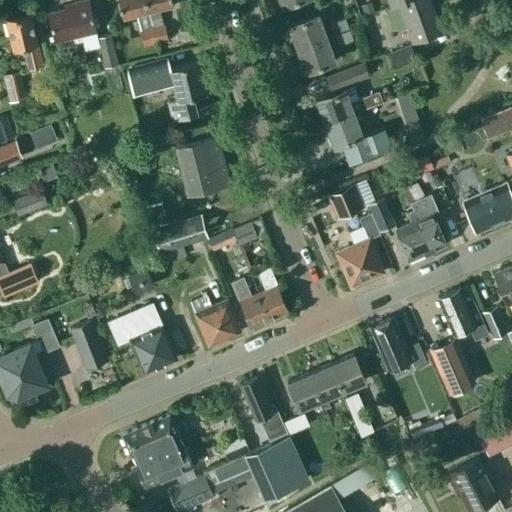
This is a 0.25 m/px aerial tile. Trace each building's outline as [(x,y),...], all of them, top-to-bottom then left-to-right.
[(98,44),(95,28),(88,0),(73,0),(71,0),(72,4),(48,10),(55,38),(56,45),(70,42),(68,35),(80,32),(83,48),(95,45),(98,44)] [(147,10),(145,0),(118,0),(123,18),(136,14),(139,29),(151,26),(148,12),(147,10)] [(145,0),(147,10),(148,12),(151,26),(155,41),(168,38),(160,9),(173,5),(172,0),(145,0)] [(370,0),(367,0),(360,3),(363,13),(374,9),(370,0)] [(403,0),(398,2),(398,3),(412,40),(441,29),(430,0),(403,0)] [(28,67),(40,64),(35,42),(37,42),(29,11),(5,16),(13,47),(23,45),(28,67)] [(297,46),(325,36),(317,13),(289,23),(297,46)] [(344,16),(330,22),(334,33),(348,27),(344,16)] [(456,39),(469,27),(462,19),(449,31),(456,39)] [(151,26),(139,29),(143,44),(155,41),(151,26)] [(348,27),(334,33),(337,43),(352,38),(348,27)] [(112,41),(110,33),(99,35),(101,44),(106,66),(117,63),(112,41)] [(334,59),(325,36),(297,46),(306,69),(334,59)] [(409,42),(388,50),(393,63),(414,55),(409,42)] [(170,65),(167,51),(124,63),(132,91),(172,80),(176,97),(168,98),(172,116),(196,110),(193,94),(207,90),(199,58),(170,65)] [(363,62),(343,69),(324,76),(329,89),(348,82),(368,74),(363,62)] [(74,64),(55,66),(58,90),(85,87),(84,74),(75,74),(74,64)] [(9,99),(24,96),(18,69),(3,72),(9,99)] [(316,97),(325,121),(382,100),(378,90),(357,97),(353,84),(316,97)] [(361,108),(325,121),(333,144),(343,141),(350,161),(387,148),(385,145),(389,144),(382,124),(369,129),(361,108)] [(0,134),(8,131),(2,115),(0,115),(0,134)] [(420,122),(406,127),(411,141),(424,136),(420,122)] [(187,192),(228,182),(216,135),(175,146),(187,192)] [(0,162),(21,155),(15,139),(0,144),(0,162)] [(511,165),(511,176),(483,189),(463,197),(476,228),(511,213),(511,194),(511,193),(511,192),(511,149),(506,152),(511,165)] [(427,151),(408,160),(414,173),(433,165),(427,151)] [(416,174),(405,178),(411,195),(423,191),(416,174)] [(364,204),(354,181),(326,192),(336,216),(364,204)] [(46,202),(40,187),(10,199),(16,214),(46,202)] [(412,209),(429,251),(447,243),(434,212),(438,211),(430,193),(409,201),(412,209)] [(367,202),(378,229),(395,221),(383,194),(367,202)] [(166,219),(159,199),(145,203),(151,224),(166,219)] [(379,231),(370,209),(359,214),(363,223),(348,229),(354,242),(336,249),(350,282),(382,269),(368,236),(379,231)] [(406,260),(429,251),(412,209),(405,211),(409,221),(393,228),(406,260)] [(206,235),(199,211),(151,225),(158,249),(206,235)] [(256,235),(250,219),(231,227),(237,242),(256,235)] [(229,226),(206,237),(212,249),(235,238),(230,227),(229,226)] [(165,247),(155,250),(158,261),(168,258),(165,247)] [(0,283),(1,286),(31,274),(25,258),(5,266),(0,254),(0,283)] [(511,262),(492,271),(506,303),(511,300),(511,262)] [(257,290),(268,317),(287,310),(276,283),(277,283),(269,264),(257,268),(265,287),(257,290)] [(134,289),(152,282),(145,265),(128,272),(134,289)] [(251,325),(268,317),(257,290),(250,293),(242,275),(230,280),(238,299),(240,298),(251,325)] [(475,334),(479,332),(475,323),(466,303),(472,300),(465,283),(459,286),(459,285),(437,295),(453,332),(469,325),(471,331),(473,330),(475,334)] [(208,342),(240,329),(226,296),(211,302),(207,292),(190,299),(208,342)] [(151,300),(122,313),(118,304),(104,310),(107,319),(117,340),(128,335),(143,370),(175,356),(151,300)] [(492,337),(507,331),(496,304),(481,311),(492,337)] [(394,343),(402,339),(391,314),(369,324),(379,349),(386,346),(391,358),(399,355),(394,343)] [(30,322),(41,347),(32,351),(28,341),(0,352),(0,372),(7,389),(15,393),(45,381),(41,372),(52,367),(45,350),(58,344),(46,316),(30,322)] [(86,365),(108,356),(92,316),(70,325),(86,365)] [(448,390),(474,379),(454,336),(429,346),(448,390)] [(414,367),(426,362),(417,340),(404,345),(414,367)] [(331,360),(342,389),(365,379),(353,351),(331,360)] [(331,360),(309,369),(321,398),(342,389),(331,360)] [(298,407),(321,398),(309,369),(286,379),(298,407)] [(255,417),(259,415),(262,424),(250,430),(257,445),(288,431),(277,407),(272,409),(257,373),(239,381),(255,417)] [(360,433),(371,428),(356,391),(345,395),(360,433)] [(511,435),(511,398),(470,419),(474,428),(485,449),(511,435)] [(390,403),(366,414),(372,429),(397,418),(390,403)] [(210,486),(204,471),(186,478),(181,468),(191,464),(182,441),(169,411),(122,430),(135,462),(134,462),(143,484),(173,472),(178,482),(166,487),(176,509),(213,493),(210,486)] [(289,429),(307,422),(303,411),(285,418),(289,429)] [(460,431),(456,420),(443,425),(447,436),(460,431)] [(204,471),(210,486),(250,469),(262,496),(309,475),(290,432),(204,471)] [(227,459),(246,451),(242,441),(222,449),(227,459)] [(499,511),(505,509),(477,455),(446,471),(458,496),(460,495),(468,511),(469,511),(473,510),(473,511),(499,511)] [(345,511),(329,482),(277,511),(345,511)]
